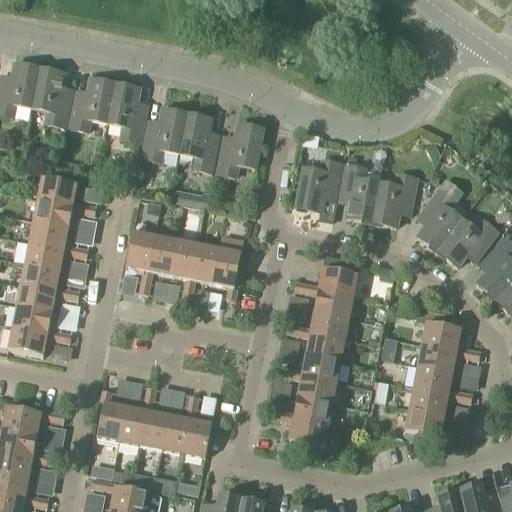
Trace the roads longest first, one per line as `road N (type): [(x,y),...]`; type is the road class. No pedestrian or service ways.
road 1 (residential): [(287,109),(196,75),(0,35)]
road 2 (residential): [(511,446),(356,487),(238,464)]
road 3 (residential): [(281,240),(417,273),(457,304),(504,368)]
road 4 (residential): [(465,29),(420,107),(389,129),(342,132),(287,109)]
road 5 (residential): [(281,240),(271,233),(268,212),(287,109)]
road 6 (residential): [(65,511),(88,390)]
